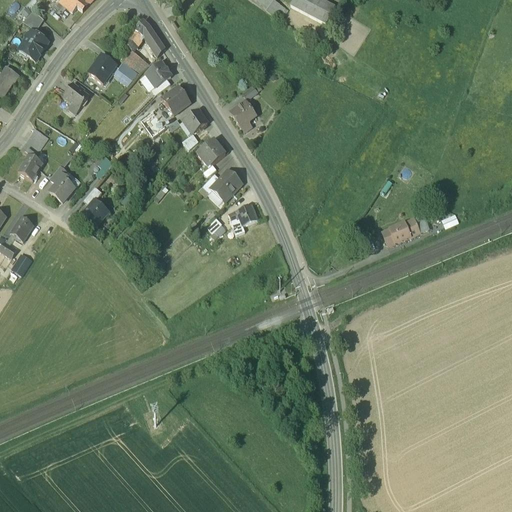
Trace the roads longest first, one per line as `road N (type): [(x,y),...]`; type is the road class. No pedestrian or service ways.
road 1 (secondary): [(138,0),(244,157),(286,245),(314,331)]
road 2 (track): [(314,331),(151,391),(0,460)]
road 3 (track): [(318,346),(387,303),(511,260)]
road 4 (secondary): [(0,144),(71,41),(115,0)]
road 5 (secondary): [(341,511),(314,331)]
